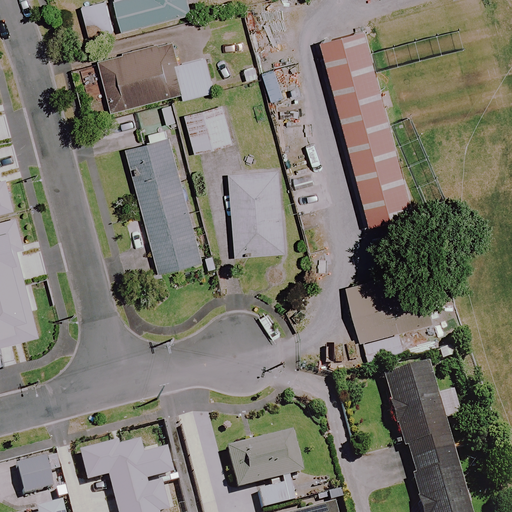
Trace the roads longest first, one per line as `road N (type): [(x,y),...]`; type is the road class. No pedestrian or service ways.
road 1 (residential): [(118,388),(7,0)]
road 2 (residential): [(294,340),(118,388)]
road 3 (residential): [(118,388),(0,418)]
